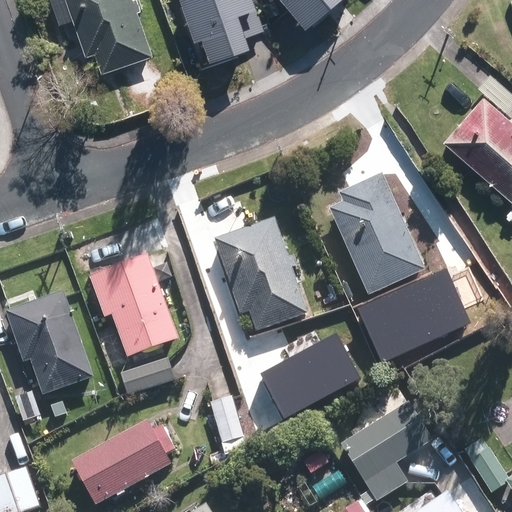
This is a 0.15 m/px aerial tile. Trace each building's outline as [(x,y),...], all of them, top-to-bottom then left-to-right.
[(141,0),(77,0),(93,53),(105,49),(110,65),(157,52),(141,0)] [(168,0),(184,48),(255,25),(246,0),(168,0)] [(316,0),(298,0),(307,9),(316,0)] [(511,118),(494,101),(454,143),(511,197),(511,118)] [(361,207),(346,214),(380,288),(428,267),(390,182),(356,197),(361,207)] [(284,226),(231,242),(252,309),(262,306),(268,326),(311,313),(284,226)] [(157,261),(105,279),(117,313),(126,310),(140,352),(183,337),(157,261)] [(72,298),(21,316),(36,358),(40,357),(52,392),(99,376),(72,298)] [(371,358),(353,366),(359,378),(376,370),(371,358)] [(171,360),(126,375),(132,393),(177,378),(171,360)] [(237,400),(215,407),(227,447),(249,440),(237,400)] [(413,404),(347,443),(379,498),(407,481),(395,460),(433,438),(413,404)] [(159,426),(81,468),(98,501),(177,458),(159,426)] [(334,462),(320,440),(299,453),(313,476),(334,462)] [(483,441),(465,453),(490,491),(508,479),(483,441)] [(29,475),(0,484),(0,511),(24,511),(40,507),(29,475)] [(465,511),(455,497),(433,511),(465,511)] [(367,511),(361,501),(342,511),(367,511)]
